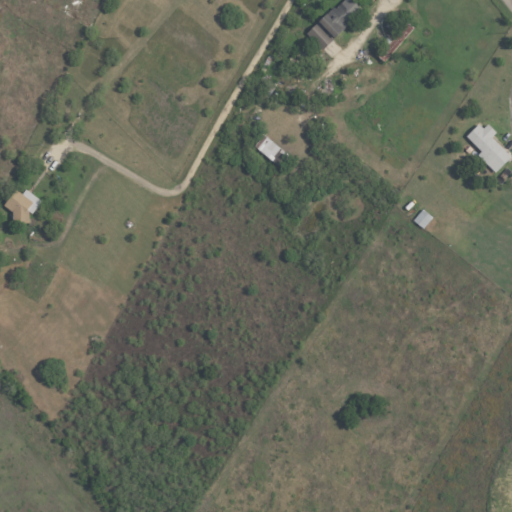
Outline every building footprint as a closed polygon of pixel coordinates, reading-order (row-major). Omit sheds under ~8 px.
[(306,34),(322,51),(363,11),(352,0),(344,0),(329,15),(326,13),(306,34)] [(412,27),(405,22),(379,58),(386,63),(412,27)] [(492,138),(495,135),(481,122),(464,138),(497,172),(511,158),(492,138)] [(285,153),(264,135),(254,147),(275,165),(285,153)] [(18,186),(2,207),(24,224),(41,204),(18,186)] [(423,230),(433,218),(423,209),(413,221),(423,230)]
